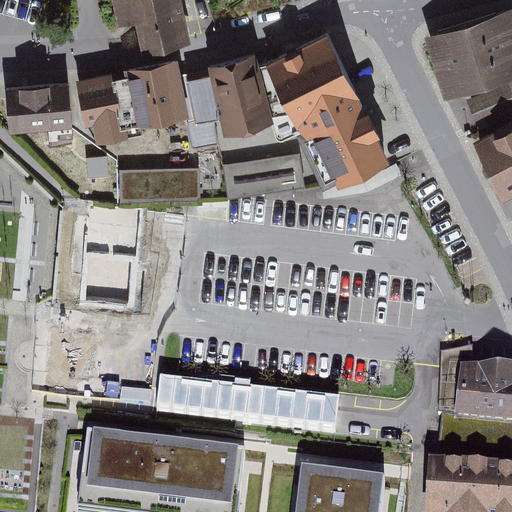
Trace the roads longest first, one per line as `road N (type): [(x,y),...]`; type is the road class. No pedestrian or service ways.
road 1 (residential): [(379,10),(106,59),(0,65)]
road 2 (residential): [(511,269),(379,10)]
